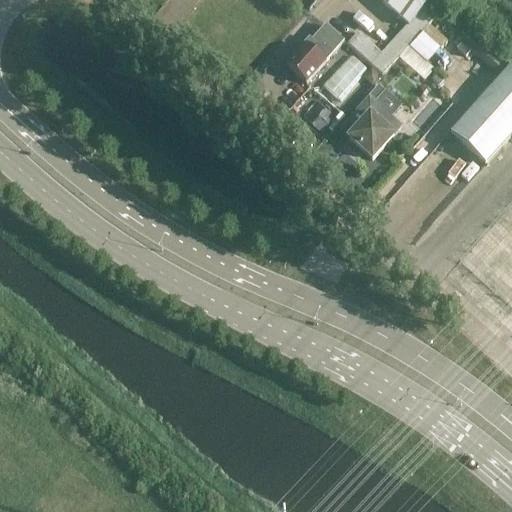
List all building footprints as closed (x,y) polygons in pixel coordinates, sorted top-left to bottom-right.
[(376,0),(408,28),(433,0),(376,0)] [(325,25),(310,41),(308,39),(302,45),(305,47),(286,68),(306,86),(344,43),(325,25)] [(474,30),(465,41),(500,73),(510,62),(474,30)] [(338,107),(369,70),(351,55),(320,91),(338,107)] [(511,68),(451,136),(479,160),(485,167),(511,136),(511,68)] [(381,76),(373,69),(369,73),(370,80),(374,84),(381,76)] [(433,85),(438,88),(444,82),(437,75),(433,79),(433,85)] [(369,100),(348,124),(357,132),(349,141),(372,161),(402,128),(391,118),(400,109),(384,94),(374,105),(369,100)] [(322,132),(336,116),(318,100),(304,115),(322,132)]
